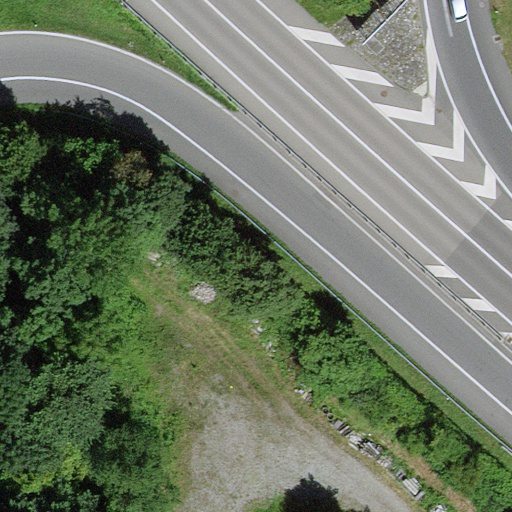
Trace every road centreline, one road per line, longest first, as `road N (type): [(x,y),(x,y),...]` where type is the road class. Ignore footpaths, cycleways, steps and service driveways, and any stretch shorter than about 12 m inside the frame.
road 1 (trunk): [(0,56),(75,59),(159,91),(511,387)]
road 2 (trunk): [(511,275),(209,0)]
road 3 (track): [(153,363),(389,511)]
road 4 (trunk): [(511,165),(472,91),(445,0)]
